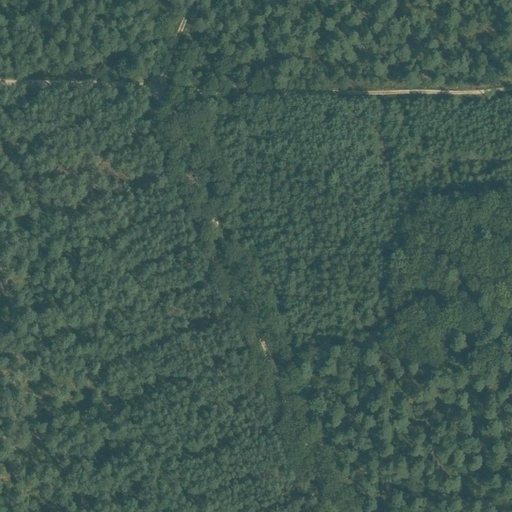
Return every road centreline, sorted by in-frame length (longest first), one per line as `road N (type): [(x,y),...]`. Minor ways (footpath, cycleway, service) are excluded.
road 1 (track): [(331,511),(160,90)]
road 2 (track): [(160,90),(511,94)]
road 3 (track): [(0,83),(160,90)]
